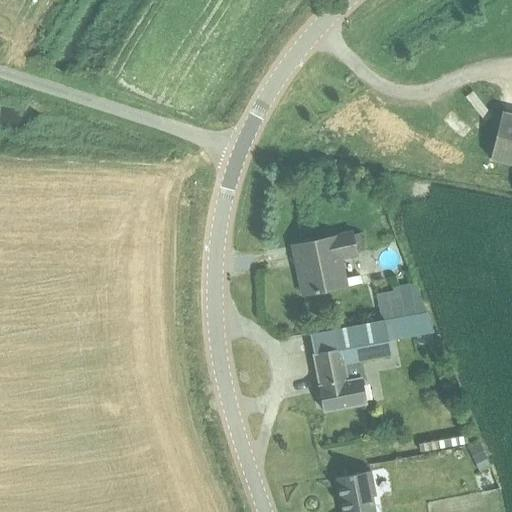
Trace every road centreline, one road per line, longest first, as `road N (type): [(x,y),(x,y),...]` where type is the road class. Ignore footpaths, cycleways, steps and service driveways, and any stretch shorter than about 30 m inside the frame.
road 1 (tertiary): [(237,151),(220,216),(212,318),(264,511)]
road 2 (unclassified): [(237,151),(0,70)]
road 3 (tertiary): [(237,151),(288,62),(346,0)]
